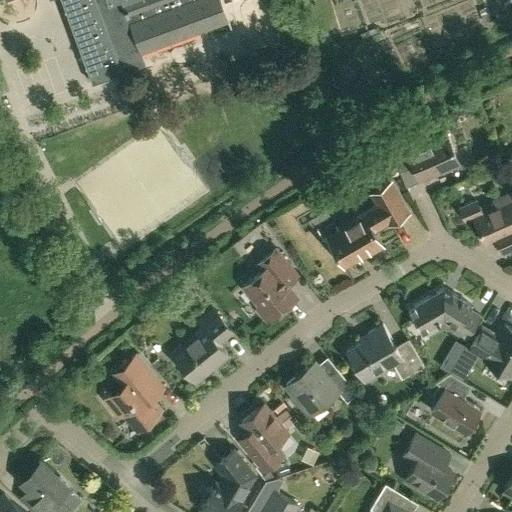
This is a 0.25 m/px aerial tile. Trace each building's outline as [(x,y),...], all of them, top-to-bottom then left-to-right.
[(62,0),(67,13),(70,21),(92,81),(110,75),(126,69),(134,66),(144,63),(144,60),(140,51),(228,18),(221,0),(62,0)] [(443,172),(459,164),(445,132),(413,147),(410,140),(390,149),(400,171),(414,165),(420,179),(442,169),(443,172)] [(389,222),(408,212),(390,180),(371,191),(378,202),(347,220),(349,222),(327,235),(343,263),(365,250),(366,252),(383,243),(373,226),(387,218),(389,222)] [(502,253),(511,248),(511,196),(510,193),(478,207),(475,200),(459,208),(464,220),(473,217),(484,243),(495,238),(502,253)] [(268,320),(297,295),(288,283),(297,275),(274,248),(258,261),(263,268),(244,284),(259,302),(258,308),(268,320)] [(466,337),(480,313),(470,307),(471,304),(444,287),(409,307),(422,330),(444,318),(458,327),(457,330),(466,337)] [(218,342),(232,330),(213,308),(198,321),(202,326),(172,352),(195,380),(228,353),(218,342)] [(401,376),(423,363),(408,336),(395,344),(383,323),(368,332),(370,336),(347,349),(364,379),(393,363),(401,376)] [(511,375),(511,372),(511,328),(504,324),(498,335),(482,325),(470,347),(485,356),(483,359),(511,375)] [(150,396),(163,386),(135,352),(112,371),(121,383),(103,397),(117,415),(123,410),(137,427),(160,408),(150,396)] [(346,401),(357,392),(338,368),(328,376),(314,360),(286,384),(293,391),(290,394),(308,415),(337,390),(346,401)] [(467,431),(480,408),(463,398),(461,392),(467,382),(449,371),(435,382),(438,384),(432,393),(434,402),(430,409),(467,431)] [(273,442),(286,431),(262,401),(240,419),(247,429),(237,437),(263,468),(282,452),(273,442)] [(438,495),(452,470),(443,464),(449,453),(414,433),(401,454),(413,461),(403,478),(416,486),(418,483),(438,495)] [(239,495),(253,472),(231,447),(213,462),(223,475),(219,483),(214,480),(198,506),(207,511),(232,511),(242,496),(239,495)] [(68,503),(76,495),(38,458),(21,477),(42,498),(33,508),(37,511),(65,511),(68,509),(71,506),(68,503)] [(511,473),(503,488),(511,492),(511,473)] [(290,511),(296,503),(274,490),(282,479),(278,476),(264,480),(245,511),(246,511),(290,511)] [(370,506),(366,511),(411,511),(417,502),(384,482),(370,506)] [(24,511),(3,492),(0,494),(0,511),(24,511)]
